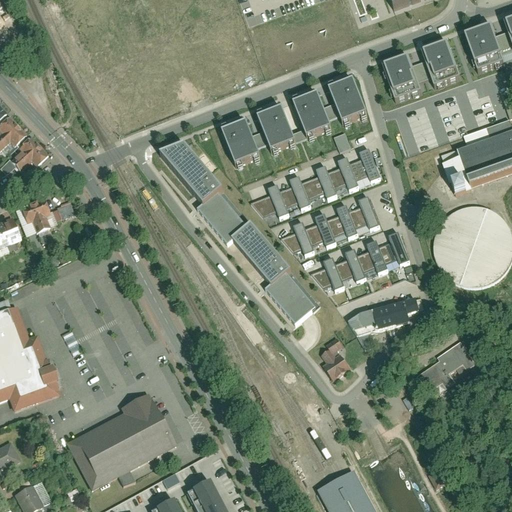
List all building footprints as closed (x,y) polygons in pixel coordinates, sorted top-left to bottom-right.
[(387,0),(392,11),(421,0),(387,0)] [(492,30),(466,39),(479,75),(504,66),(502,61),(511,56),(511,22),(504,25),(509,40),(497,44),(492,30)] [(410,59),(384,69),(397,105),(422,96),(420,90),(433,85),(435,92),(461,82),(448,46),(422,55),(427,69),(415,73),(410,59)] [(351,83),(327,92),(339,127),(364,119),(351,83)] [(314,98),(290,106),(303,142),(327,133),(314,98)] [(510,122),(511,121),(511,99),(503,102),(510,122)] [(278,112),(254,121),(267,156),(291,147),(278,112)] [(23,141),(6,122),(0,127),(0,134),(2,137),(0,139),(0,152),(9,144),(14,149),(23,141)] [(511,133),(511,134),(507,122),(471,134),(461,138),(465,150),(435,160),(449,201),(468,195),(466,190),(511,174),(511,133)] [(243,126),(219,135),(231,170),(256,161),(243,126)] [(339,155),(351,151),(345,135),(333,140),(339,155)] [(45,160),(28,141),(19,149),(25,156),(13,166),(20,174),(31,163),(36,168),(45,160)] [(218,193),(180,149),(156,158),(200,209),(218,193)] [(369,154),(360,157),(371,186),(380,183),(369,154)] [(345,162),(336,166),(348,195),(357,192),(353,180),(345,162)] [(324,170),(315,174),(326,203),(336,199),(324,170)] [(298,182),(288,186),(300,215),(309,211),(298,182)] [(276,189),(266,193),(278,222),(287,218),(276,189)] [(368,202),(358,205),(370,234),(379,231),(368,202)] [(44,203),(22,212),(30,233),(35,231),(37,236),(50,231),(46,220),(50,218),(44,203)] [(345,210),(336,214),(347,243),(356,239),(345,210)] [(511,260),(511,241),(507,225),(486,212),(472,211),(448,217),(435,239),(433,254),(438,272),(447,278),(448,283),(458,289),(466,290),(466,289),(469,289),(476,290),(489,286),(491,282),(496,282),(500,276),(503,278),(511,263),(511,260)] [(323,218),(314,222),(325,251),(334,248),(323,218)] [(0,252),(21,244),(12,222),(0,227),(0,252)] [(247,227),(228,243),(268,289),(286,274),(247,227)] [(302,228),(293,231),(304,260),(313,257),(302,228)] [(398,237),(389,241),(392,247),(401,270),(410,266),(398,237)] [(376,245),(366,249),(378,278),(387,275),(376,245)] [(344,251),(347,257),(355,252),(352,247),(344,251)] [(354,254),(345,258),(357,287),(366,283),(354,254)] [(333,263),(323,266),(335,295),(344,292),(333,263)] [(262,294),(267,290),(259,280),(254,284),(262,294)] [(420,302),(351,320),(356,340),(414,325),(412,318),(423,315),(420,302)] [(8,314),(0,317),(0,407),(7,405),(11,414),(57,396),(35,339),(27,342),(15,312),(8,314)] [(62,338),(72,358),(81,354),(71,333),(62,338)] [(460,344),(436,360),(449,378),(462,369),(465,374),(475,367),(460,344)] [(328,369),(323,372),(331,385),(349,373),(340,360),(334,364),(327,353),(320,358),(328,369)] [(439,364),(416,380),(428,397),(436,391),(440,397),(455,387),(439,364)] [(119,418),(64,448),(88,495),(175,449),(148,397),(117,413),(119,418)] [(19,465),(9,447),(0,451),(0,483),(5,481),(2,474),(19,465)] [(325,511),(373,511),(353,474),(338,482),(328,487),(315,494),(325,511)] [(442,474),(429,481),(436,493),(448,486),(442,474)] [(174,476),(161,483),(166,492),(179,485),(174,476)] [(221,511),(208,487),(186,498),(193,511),(221,511)] [(31,492),(15,499),(20,511),(37,511),(40,511),(31,492)]
